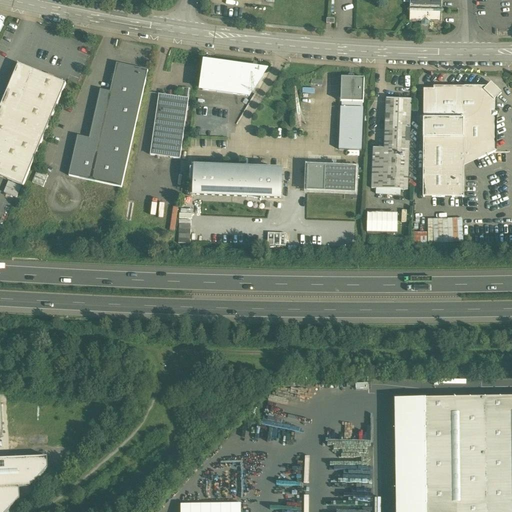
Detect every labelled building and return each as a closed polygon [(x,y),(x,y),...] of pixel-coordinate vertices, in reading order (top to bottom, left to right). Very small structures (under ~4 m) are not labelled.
[(441,0),(409,0),(410,8),(407,11),(410,13),(409,22),(421,23),(421,25),(429,26),(429,23),(441,23),(441,14),(443,12),(441,9),(441,0)] [(66,85),(18,65),(0,109),(0,177),(23,187),(66,85)] [(100,91),(89,140),(78,137),(69,177),(122,189),(148,72),(117,65),(110,94),(100,91)] [(261,73),(205,65),(202,90),(249,97),(263,76),(263,75),(263,74),(262,73),(261,73)] [(364,79),(341,78),(341,79),(340,79),(339,99),(341,99),(341,102),(342,102),(362,103),(363,103),(364,79)] [(484,91),(423,90),(423,120),(423,139),(423,197),(463,198),(464,168),(454,168),(454,149),(473,149),(478,160),(495,152),(490,142),(494,140),(494,118),(498,118),(498,113),(494,113),(494,101),(501,94),(491,84),(484,91)] [(188,99),(159,95),(150,156),(180,160),(188,99)] [(386,100),(384,149),(373,149),(371,189),(407,191),(411,101),(386,100)] [(341,108),(339,150),(361,151),(363,109),(341,108)] [(356,169),(325,168),(324,193),(355,194),(356,169)] [(251,172),(195,169),(195,170),(195,182),(194,195),(248,197),(248,198),(260,200),(260,201),(261,201),(261,197),(280,198),(281,173),(263,172),(251,172)] [(48,177),(37,173),(35,178),(46,183),(48,177)] [(46,183),(35,178),(32,184),(43,188),(46,183)] [(21,188),(9,182),(7,188),(19,193),(21,188)] [(7,188),(6,188),(4,193),(17,199),(19,193),(7,188)] [(368,213),(368,233),(399,234),(399,213),(368,213)] [(461,218),(427,219),(427,232),(411,233),(412,243),(462,241),(461,218)] [(267,245),(286,245),(286,233),(268,232),(267,245)] [(511,511),(511,398),(501,399),(500,399),(486,399),(485,399),(471,399),(470,399),(456,400),(456,399),(455,399),(455,400),(426,400),(425,400),(425,401),(425,406),(425,415),(425,416),(425,430),(425,431),(426,445),(425,445),(425,446),(426,446),(426,460),(425,460),(425,461),(426,461),(426,475),(426,476),(426,490),(426,491),(426,505),(426,506),(427,511),(426,511),(511,511)] [(425,415),(425,406),(395,406),(396,511),(426,511),(427,511),(426,506),(426,505),(426,491),(426,490),(426,476),(426,475),(426,461),(425,461),(425,460),(426,460),(426,446),(425,446),(425,445),(426,445),(425,431),(425,430),(425,416),(425,415)] [(46,457),(0,458),(0,511),(6,511),(19,499),(19,487),(30,487),(46,468),(46,457)]
